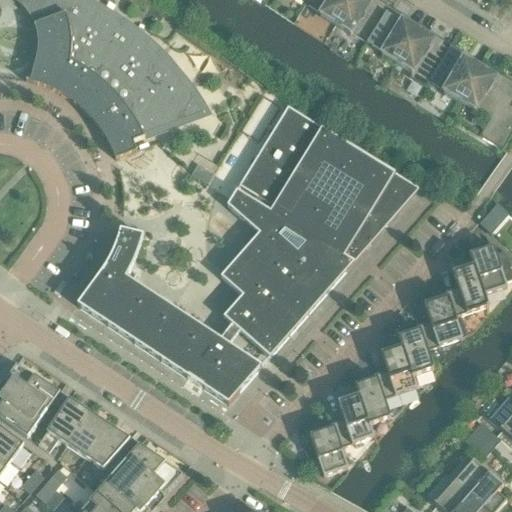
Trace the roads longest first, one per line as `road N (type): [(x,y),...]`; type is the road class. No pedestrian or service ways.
road 1 (residential): [(249,470),(478,209)]
road 2 (residential): [(249,470),(16,327)]
road 3 (residential): [(0,312),(48,240),(60,202),(34,157),(0,143)]
